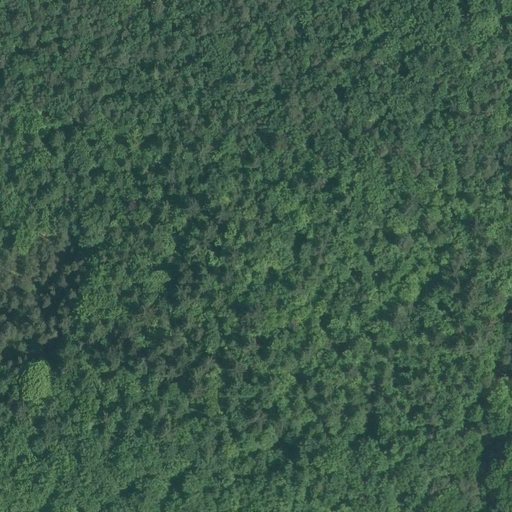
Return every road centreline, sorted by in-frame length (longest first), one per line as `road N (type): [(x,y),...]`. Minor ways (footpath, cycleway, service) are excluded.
road 1 (track): [(491,446),(0,426)]
road 2 (track): [(511,311),(491,446)]
